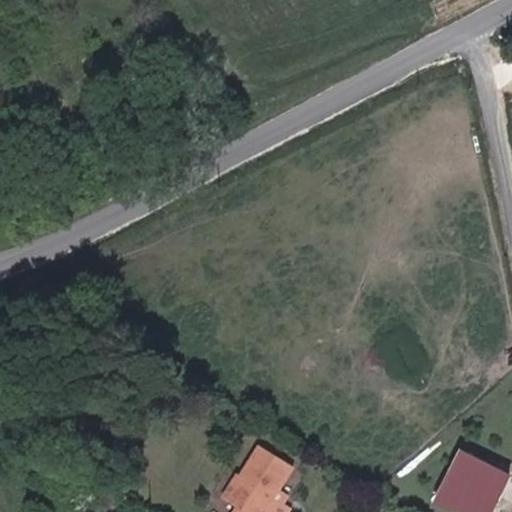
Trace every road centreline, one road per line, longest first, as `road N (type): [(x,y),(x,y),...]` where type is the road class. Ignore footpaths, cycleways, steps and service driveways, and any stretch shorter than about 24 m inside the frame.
road 1 (tertiary): [(479,23),(0,266)]
road 2 (unclassified): [(511,181),(479,23)]
